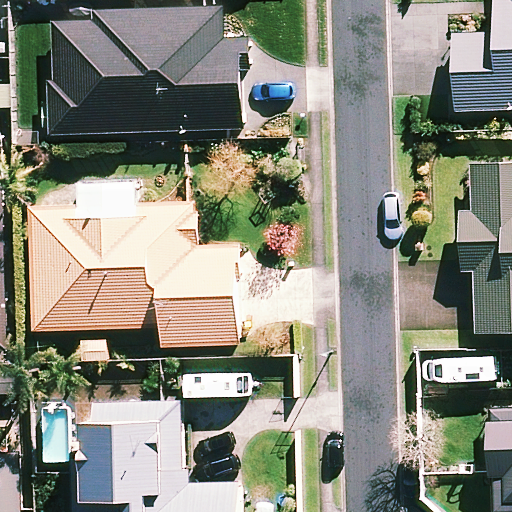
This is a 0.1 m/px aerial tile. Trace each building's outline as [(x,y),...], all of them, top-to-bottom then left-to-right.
[(229,34),(229,4),(102,3),(101,0),(77,0),(78,16),(60,15),(59,127),(249,129),(250,34),(229,34)] [(511,0),(504,0),(505,27),(458,29),(461,105),(511,102),(511,0)] [(0,344),(12,344),(8,113),(0,113),(0,344)] [(511,152),(479,151),(477,206),(471,206),(469,262),(479,263),(477,321),(511,322),(511,152)] [(143,176),(87,177),(87,202),(42,202),(43,322),(170,321),(170,339),(248,338),(247,240),(210,241),(210,203),(143,203),(143,176)] [(190,478),(188,399),(92,400),(93,454),(79,454),(80,511),(157,510),(156,511),(249,511),(249,476),(190,478)] [(511,403),(493,404),(496,503),(511,502),(511,403)] [(0,511),(31,511),(31,449),(0,448),(0,511)]
